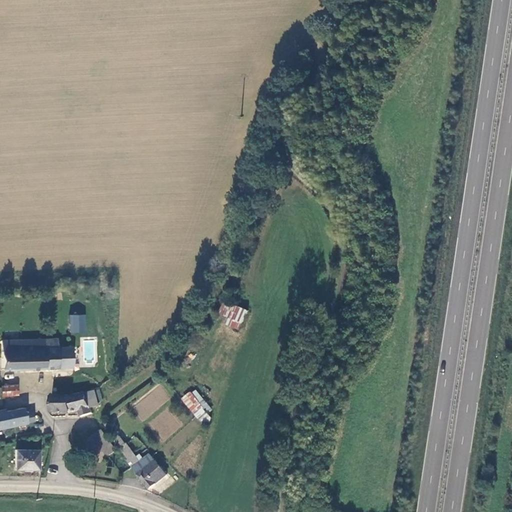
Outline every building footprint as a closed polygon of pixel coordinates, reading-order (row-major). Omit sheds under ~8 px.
[(249,310),(226,301),(221,314),(243,324),(249,310)] [(69,315),(70,338),(92,337),(91,313),(69,315)] [(3,369),(72,367),(72,347),(58,347),(45,348),(45,338),(2,340),(3,369)] [(45,348),(58,347),(58,338),(45,338),(45,348)] [(54,379),(45,379),(46,387),(55,387),(54,379)] [(176,380),(171,385),(176,391),(181,387),(176,380)] [(2,395),(3,395),(18,395),(18,385),(2,386),(2,395)] [(80,410),(81,416),(93,413),(91,407),(99,405),(97,398),(99,397),(97,389),(74,396),(53,397),(53,412),(74,412),(80,410)] [(207,401),(198,391),(194,394),(192,391),(182,398),(191,410),(196,416),(206,410),(202,404),(207,401)] [(0,410),(0,428),(35,421),(33,413),(26,414),(25,407),(5,411),(5,409),(0,410)] [(102,431),(86,442),(100,462),(117,451),(102,431)] [(40,449),(16,449),(15,468),(38,469),(40,449)] [(140,471),(153,460),(147,453),(134,464),(140,471)] [(149,489),(166,475),(153,460),(140,471),(143,474),(140,477),(149,489)]
